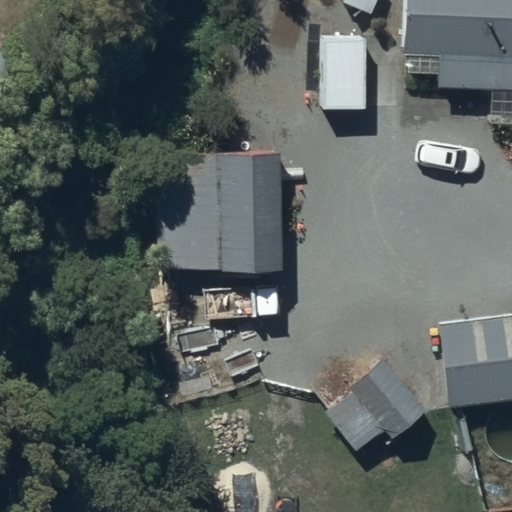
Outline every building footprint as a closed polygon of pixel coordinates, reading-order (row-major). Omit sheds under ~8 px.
[(511,0),(402,0),(401,51),(406,51),(406,69),(435,71),(435,84),(511,86),(511,0)] [(362,30),(321,29),(320,104),(362,104),(362,30)] [(281,144),(152,145),(153,262),(282,261),(281,144)] [(511,310),(436,320),(446,404),(511,395),(511,310)] [(351,389),(324,408),(354,448),(383,427),(390,437),(428,405),(388,351),(347,382),(351,389)]
